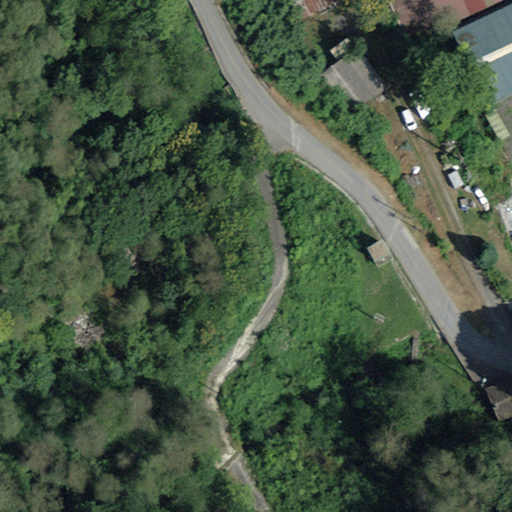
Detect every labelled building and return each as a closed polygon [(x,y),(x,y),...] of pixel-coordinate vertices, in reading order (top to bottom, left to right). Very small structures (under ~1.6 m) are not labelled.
[(344,0),(296,0),(306,21),(346,3),(344,0)] [(511,0),(389,0),(413,49),(511,1),(511,0)] [(511,14),(456,41),(487,107),(511,95),(511,14)] [(363,49),(331,69),(358,112),(390,93),(363,49)] [(511,420),(511,380),(483,394),(499,427),(511,420)]
